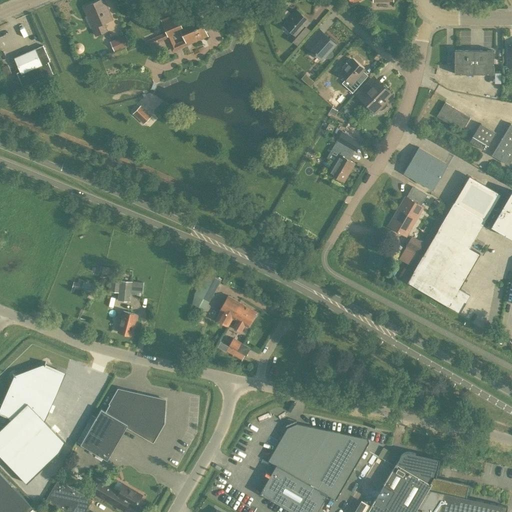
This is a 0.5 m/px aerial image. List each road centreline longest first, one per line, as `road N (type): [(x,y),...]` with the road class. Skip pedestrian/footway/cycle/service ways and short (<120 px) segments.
road 1 (primary): [(284,276),(0,143)]
road 2 (primary): [(0,161),(284,276)]
road 3 (unclassified): [(511,440),(240,381)]
road 4 (unclassified): [(240,381),(82,344),(2,312)]
road 5 (primary): [(314,291),(511,411)]
road 6 (primary): [(511,392),(314,291)]
road 7 (residential): [(324,250),(400,128),(414,80)]
road 8 (unclassified): [(174,511),(240,381)]
